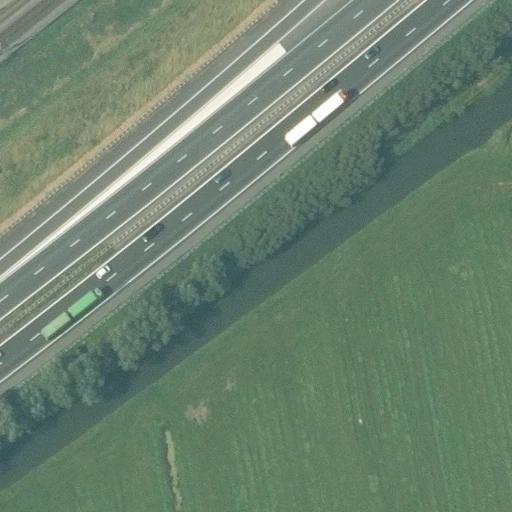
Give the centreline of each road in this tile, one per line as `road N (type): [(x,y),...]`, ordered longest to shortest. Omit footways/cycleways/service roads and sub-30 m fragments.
road 1 (motorway): [(0,362),(451,0)]
road 2 (motorway): [(377,0),(0,299)]
road 3 (motorway): [(314,0),(0,277)]
